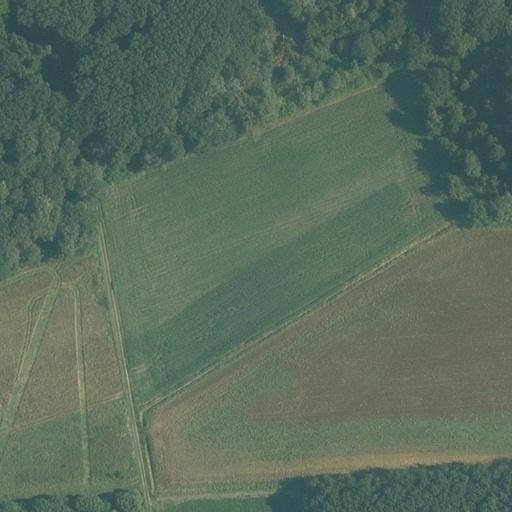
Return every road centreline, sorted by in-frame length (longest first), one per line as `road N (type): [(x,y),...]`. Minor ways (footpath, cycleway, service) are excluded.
road 1 (track): [(151,493),(60,0)]
road 2 (track): [(511,471),(151,493),(154,511)]
